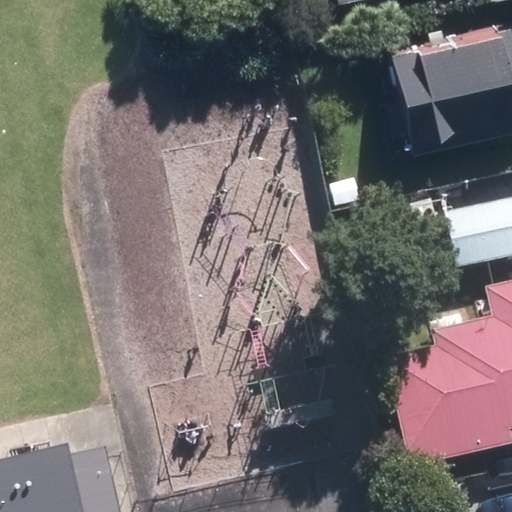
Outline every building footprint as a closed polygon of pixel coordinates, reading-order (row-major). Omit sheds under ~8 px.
[(511,128),(511,24),(391,51),(413,150),(511,128)] [(511,190),(449,204),(461,258),(511,246),(511,190)] [(445,221),(439,192),(416,197),(422,226),(445,221)] [(404,462),(511,436),(508,423),(511,422),(511,274),(482,282),(489,312),(429,325),(433,339),(378,351),(404,462)] [(116,511),(99,441),(0,465),(0,511),(116,511)]
